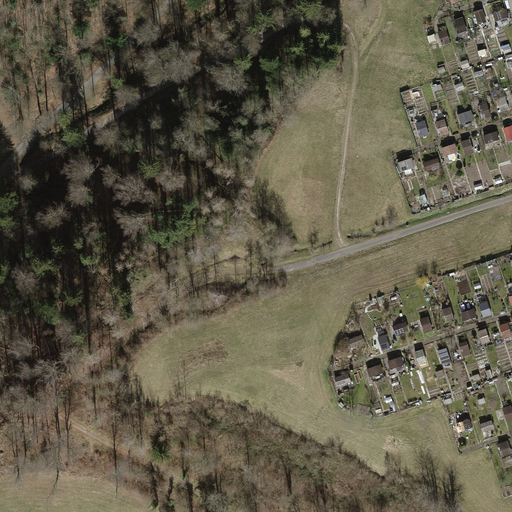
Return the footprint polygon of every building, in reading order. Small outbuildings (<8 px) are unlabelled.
[(473,11),(478,24),(486,21),(482,8),(473,11)] [(491,12),(494,21),(509,16),(506,8),(491,12)] [(454,19),(458,32),(467,29),(463,16),(454,19)] [(437,30),(441,44),(450,42),(446,28),(437,30)] [(496,97),(501,112),(509,109),(505,95),(496,97)] [(478,102),(482,118),(490,116),(486,100),(478,102)] [(457,114),(460,123),(474,119),(471,110),(457,114)] [(436,121),(441,134),(449,132),(444,118),(436,121)] [(415,122),(419,136),(428,133),(424,119),(415,122)] [(502,128),(507,141),(511,139),(511,125),(511,124),(502,128)] [(482,135),(485,143),(499,139),(496,130),(482,135)] [(460,141),(464,154),(473,151),(469,138),(460,141)] [(441,147),(444,156),(458,151),(455,142),(441,147)] [(412,157),(397,162),(400,173),(415,168),(412,157)] [(438,157),(423,162),(426,171),(441,166),(438,157)] [(479,303),(483,317),(492,314),(487,300),(479,303)] [(442,309),(446,323),(455,320),(450,306),(442,309)] [(461,312),(464,321),(476,317),(473,308),(461,312)] [(420,318),(424,332),(432,330),(428,316),(420,318)] [(392,325),(395,334),(408,330),(405,321),(392,325)] [(499,325),(503,338),(511,335),(508,322),(499,325)] [(478,331),(482,343),(490,341),(486,328),(478,331)] [(348,339),(351,348),(364,343),(361,334),(348,339)] [(377,337),(382,351),(390,348),(386,334),(377,337)] [(458,343),(463,356),(471,353),(466,340),(458,343)] [(438,350),(442,364),(450,361),(446,347),(438,350)] [(414,351),(419,364),(426,362),(422,349),(414,351)] [(387,361),(390,369),(403,365),(400,357),(387,361)] [(366,369),(369,377),(383,372),(380,364),(366,369)] [(334,377),(337,387),(351,382),(348,373),(334,377)] [(503,407),(507,421),(511,419),(511,408),(511,405),(503,407)] [(456,423),(458,432),(472,427),(469,419),(456,423)] [(477,422),(483,439),(492,436),(490,430),(495,428),(492,420),(486,422),(485,420),(477,422)] [(498,444),(503,457),(511,453),(511,452),(508,440),(498,444)]
